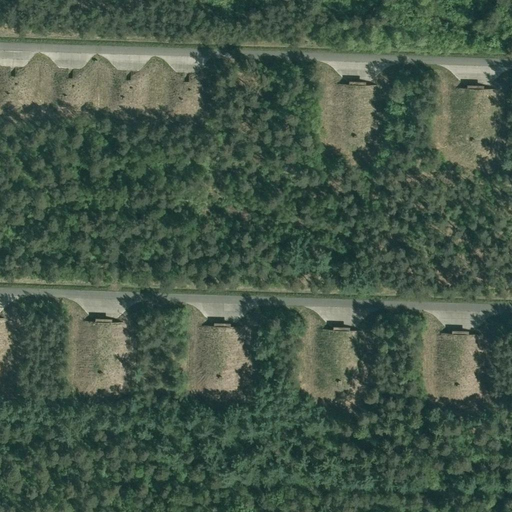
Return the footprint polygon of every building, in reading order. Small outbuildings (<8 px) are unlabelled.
[(244,0),(202,0),(202,8),(244,9),(244,0)] [(368,0),(325,0),(326,13),(368,14),(368,0)] [(482,0),(440,0),(440,11),(483,13),(482,0)] [(0,70),(0,123),(26,123),(26,70),(0,70)] [(46,74),(46,127),(85,127),(85,74),(46,74)] [(102,75),(102,128),(141,128),(141,75),(102,75)] [(164,77),(164,130),(203,130),(203,77),(164,77)] [(494,86),(452,85),(449,155),(492,157),(494,86)] [(373,87),(331,86),(329,156),(371,157),(373,87)] [(125,329),(83,328),(81,398),(123,399),(125,329)] [(357,331),(314,330),(312,400),(354,402),(357,331)] [(482,331),(440,330),(438,400),(480,401),(482,331)] [(243,333),(201,332),(199,402),(241,403),(243,333)]
